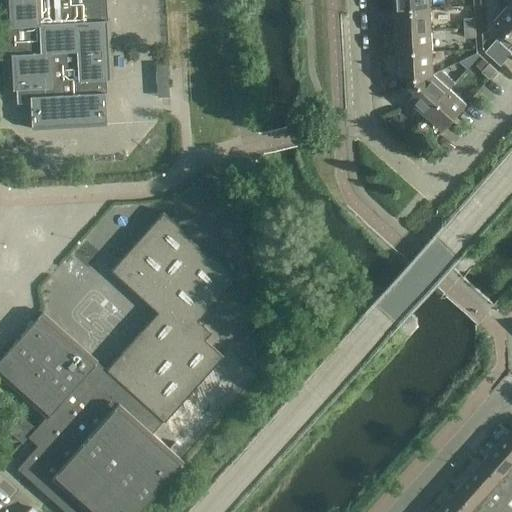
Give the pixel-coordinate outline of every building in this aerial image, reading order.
[(2,0),(4,26),(0,26),(0,55),(6,55),(8,89),(16,89),(16,103),(29,102),(31,129),(105,125),(103,79),(111,79),(108,19),(101,20),(99,0),(2,0)] [(429,0),(394,0),(395,10),(430,8),(429,0)] [(493,21),(504,31),(485,51),(501,65),(511,53),(511,52),(508,49),(511,44),(511,7),(509,4),(493,21)] [(430,8),(395,10),(397,31),(431,30),(430,8)] [(476,27),(475,17),(464,18),(464,28),(476,27)] [(476,37),(476,27),(464,28),(465,38),(476,37)] [(431,30),(397,31),(398,53),(432,51),(431,30)] [(432,51),(398,53),(399,76),(410,75),(410,84),(433,73),(432,51)] [(482,71),(489,78),(497,69),(489,63),(482,71)] [(433,73),(410,84),(417,90),(410,98),(427,113),(450,87),(433,73)] [(450,87),(427,113),(444,128),(467,103),(450,87)] [(156,311),(105,369),(163,420),(221,354),(204,338),(210,331),(197,320),(236,277),(209,253),(207,254),(187,236),(189,235),(162,210),(109,269),(156,311)] [(96,361),(44,314),(41,312),(2,356),(0,358),(0,375),(45,416),(27,436),(37,445),(17,468),(47,496),(65,511),(80,511),(85,507),(90,511),(135,511),(182,460),(151,433),(163,420),(105,369),(101,373),(93,365),(96,361)] [(511,428),(498,444),(511,456),(511,428)] [(511,456),(498,444),(484,461),(511,486),(511,456)] [(511,498),(511,486),(484,461),(469,477),(508,511),(511,511),(511,505),(509,502),(511,498)] [(508,511),(469,477),(455,493),(475,511),(508,511)] [(475,511),(455,493),(440,509),(443,511),(475,511)]
